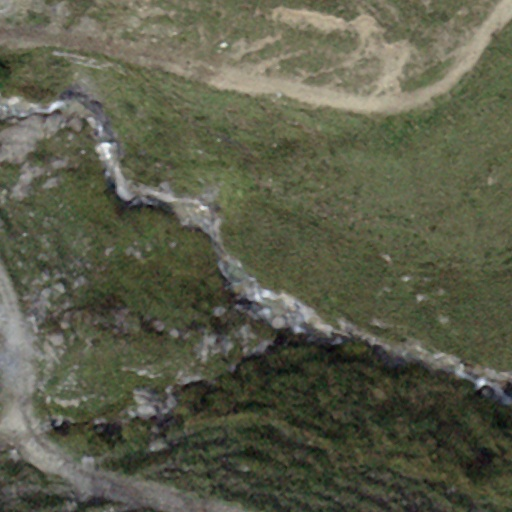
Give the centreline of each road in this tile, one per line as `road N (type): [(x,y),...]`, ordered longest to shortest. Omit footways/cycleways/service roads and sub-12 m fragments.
road 1 (track): [(0,36),(363,118),(428,112),(479,83),(511,21)]
road 2 (track): [(213,511),(67,461),(9,421),(0,381)]
